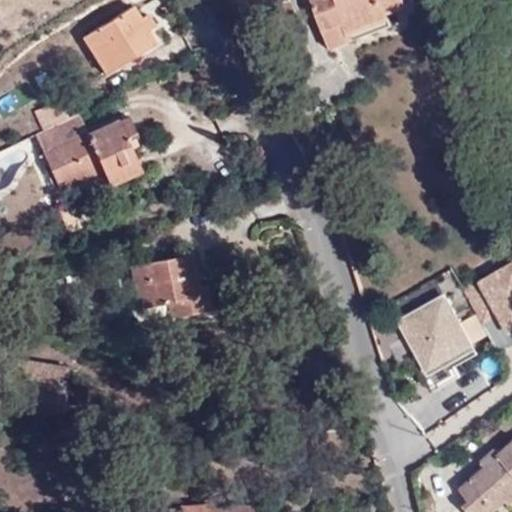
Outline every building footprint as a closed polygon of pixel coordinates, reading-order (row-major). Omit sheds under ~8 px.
[(315,0),(329,37),(350,29),(353,39),(394,23),(390,9),(410,2),(408,0),(315,0)] [(153,42),(146,31),(139,19),(130,6),(82,37),(104,72),(153,42)] [(139,19),(146,31),(154,25),(147,14),(139,19)] [(333,47),(353,39),(350,29),(329,37),(333,47)] [(52,125),(67,117),(58,99),(34,111),(43,129),(52,125)] [(33,123),(39,131),(43,129),(34,111),(22,117),(26,126),(33,123)] [(89,131),(79,111),(67,117),(52,125),(43,129),(39,131),(37,132),(35,133),(45,153),(62,144),(89,131)] [(128,113),(89,131),(62,144),(45,153),(62,188),(103,169),(110,184),(141,168),(130,148),(127,140),(134,137),(138,134),(128,113)] [(127,140),(130,148),(138,144),(134,137),(127,140)] [(192,253),(130,265),(135,292),(120,296),(125,323),(208,308),(205,286),(198,287),(192,253)] [(511,259),(462,285),(483,321),(501,312),(511,327),(511,259)] [(399,318),(430,374),(479,344),(448,291),(399,318)] [(7,392),(64,400),(67,383),(65,382),(68,366),(7,358),(5,352),(0,353),(0,388),(6,388),(7,392)] [(70,401),(64,400),(7,392),(6,388),(0,388),(0,403),(6,412),(62,419),(70,401)] [(470,511),(489,511),(511,492),(511,440),(497,454),(492,448),(479,459),(484,465),(459,487),(469,499),(463,504),(470,511)] [(251,511),(251,505),(204,508),(203,503),(168,507),(168,511),(251,511)]
